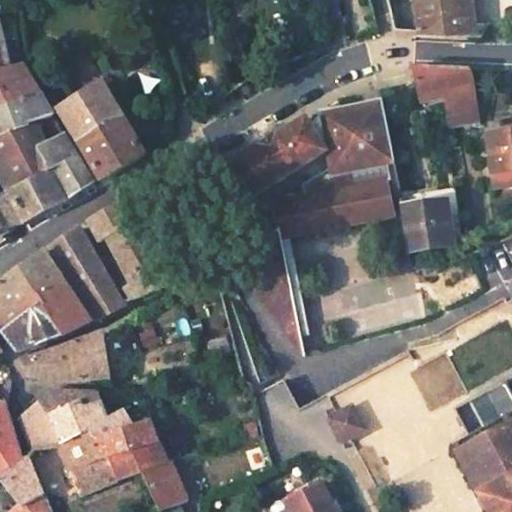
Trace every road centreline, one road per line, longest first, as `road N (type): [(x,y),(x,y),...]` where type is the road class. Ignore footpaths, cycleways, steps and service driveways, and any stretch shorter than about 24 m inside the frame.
road 1 (secondary): [(0,266),(338,65),(387,52)]
road 2 (residential): [(264,326),(299,369),(435,327),(511,288)]
road 3 (secondary): [(387,52),(511,53)]
